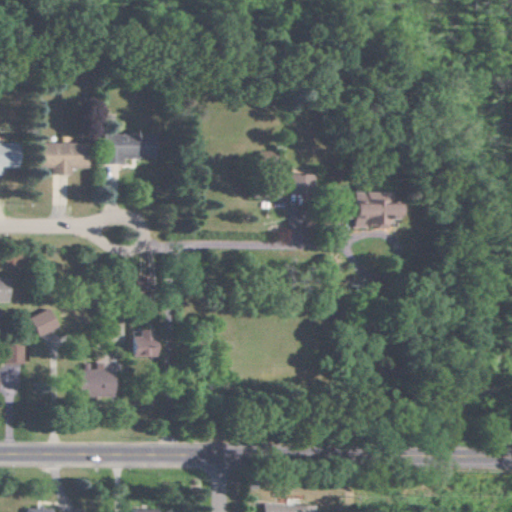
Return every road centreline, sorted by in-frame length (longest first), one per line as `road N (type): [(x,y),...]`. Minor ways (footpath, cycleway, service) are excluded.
road 1 (tertiary): [(511,459),(0,456)]
road 2 (residential): [(78,227),(113,214),(131,219),(139,239),(113,249),(78,227),(0,226)]
